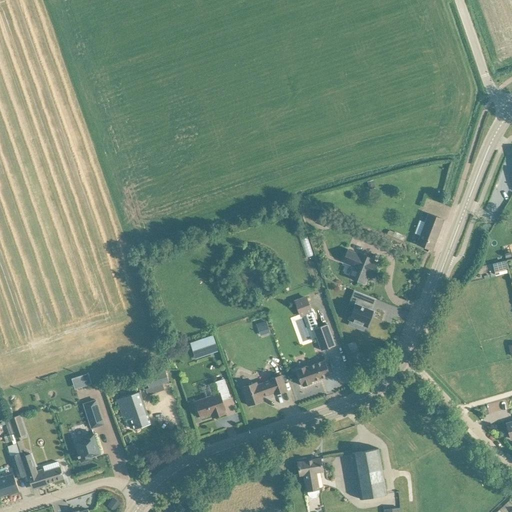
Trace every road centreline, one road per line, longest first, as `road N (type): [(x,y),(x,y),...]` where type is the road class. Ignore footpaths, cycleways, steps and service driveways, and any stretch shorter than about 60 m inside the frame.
road 1 (secondary): [(143,500),(213,453),(351,405),(404,359)]
road 2 (secondary): [(404,359),(491,141),(510,112)]
road 3 (unclassified): [(511,466),(404,359)]
road 4 (residential): [(11,511),(106,481),(143,500)]
road 5 (unclassified): [(510,112),(484,75),(457,0)]
